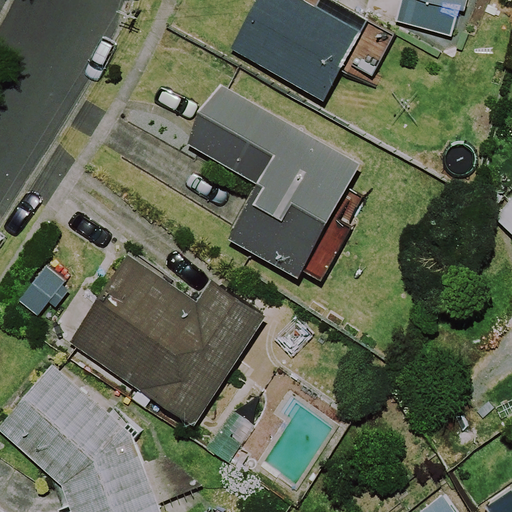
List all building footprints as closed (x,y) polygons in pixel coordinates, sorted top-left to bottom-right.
[(366,30),(311,0),(258,0),(231,49),(326,102),(366,30)] [(466,0),(406,0),(463,14),(466,0)] [(225,82),(190,144),(264,185),(233,239),(303,278),(368,163),(225,82)] [(511,202),(500,218),(511,227),(511,202)] [(130,252),(71,342),(198,426),(271,315),(217,280),(204,300),(130,252)] [(56,365),(2,432),(68,485),(77,511),(168,511),(139,432),(56,365)] [(511,511),(511,486),(481,506),(485,511),(511,511)] [(450,511),(437,495),(415,511),(450,511)]
